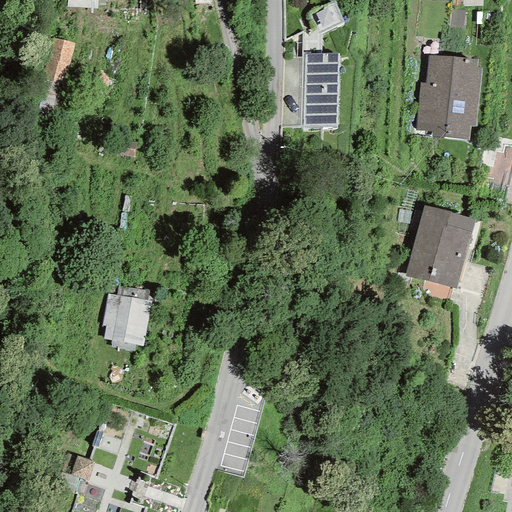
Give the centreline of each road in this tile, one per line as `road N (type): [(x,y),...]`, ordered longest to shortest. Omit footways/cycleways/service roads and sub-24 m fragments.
road 1 (residential): [(182,511),(221,414),(266,177)]
road 2 (tertiary): [(442,511),(511,287)]
road 3 (residential): [(266,177),(221,0)]
road 4 (residential): [(266,177),(274,0)]
